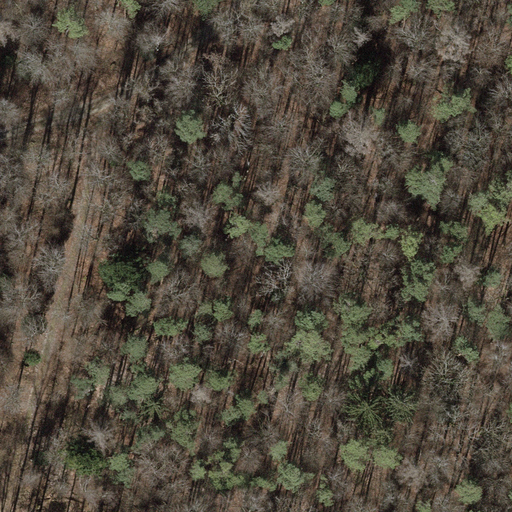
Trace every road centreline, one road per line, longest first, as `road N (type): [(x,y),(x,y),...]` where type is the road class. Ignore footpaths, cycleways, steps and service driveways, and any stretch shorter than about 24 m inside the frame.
road 1 (track): [(0,134),(109,105),(0,511)]
road 2 (track): [(109,105),(248,0)]
